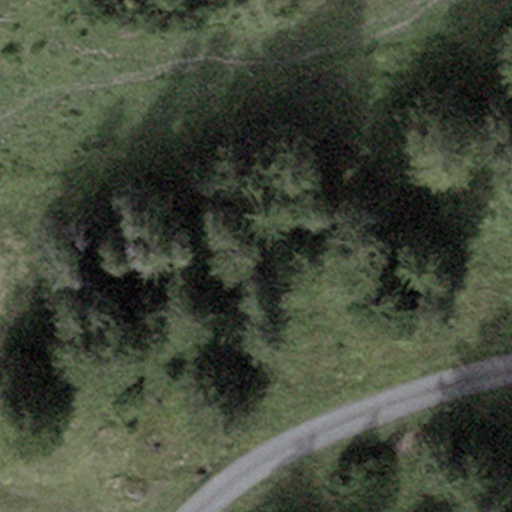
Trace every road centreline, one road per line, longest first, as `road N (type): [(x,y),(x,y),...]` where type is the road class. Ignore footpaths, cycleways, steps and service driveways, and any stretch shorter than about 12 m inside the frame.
road 1 (track): [(0,115),(315,36),(421,0)]
road 2 (track): [(511,370),(350,417),(288,445),(197,511)]
